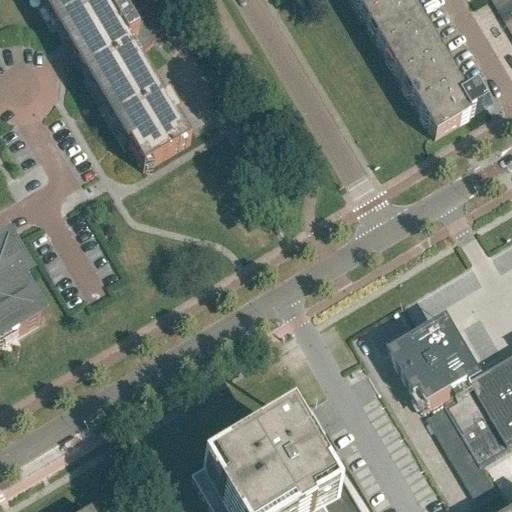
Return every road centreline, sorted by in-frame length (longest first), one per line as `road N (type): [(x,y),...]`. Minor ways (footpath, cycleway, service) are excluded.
road 1 (tertiary): [(0,470),(387,237)]
road 2 (unclassified): [(387,237),(245,0)]
road 3 (residential): [(0,228),(66,188),(14,87)]
road 4 (tertiary): [(387,237),(511,163)]
